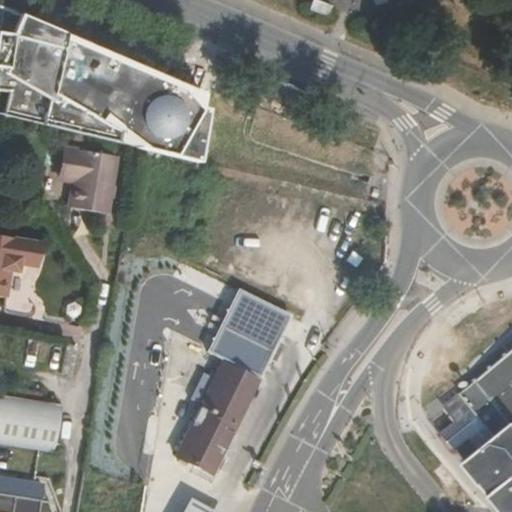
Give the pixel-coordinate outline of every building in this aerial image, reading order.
[(309,0),(307,7),(326,14),(330,2),(325,0),(309,0)] [(0,69),(192,148),(211,100),(194,93),(200,78),(14,2),(3,29),(0,27),(0,69)] [(113,159),(61,149),(55,181),(69,184),(66,207),(105,213),(113,159)] [(0,295),(4,296),(8,273),(17,273),(18,264),(35,267),(38,244),(0,238),(0,295)] [(288,317),(235,291),(205,352),(258,379),(288,317)] [(484,456),(511,432),(511,354),(444,408),(456,423),(443,435),(458,452),(471,441),(484,456)] [(256,383),(220,364),(174,456),(209,475),(256,383)] [(10,399),(39,403),(40,391),(13,386),(10,399)] [(58,406),(39,403),(10,399),(0,397),(0,440),(50,449),(58,406)] [(511,511),(511,432),(484,456),(469,468),(504,511),(511,511)] [(35,511),(39,487),(0,480),(0,511),(35,511)]
